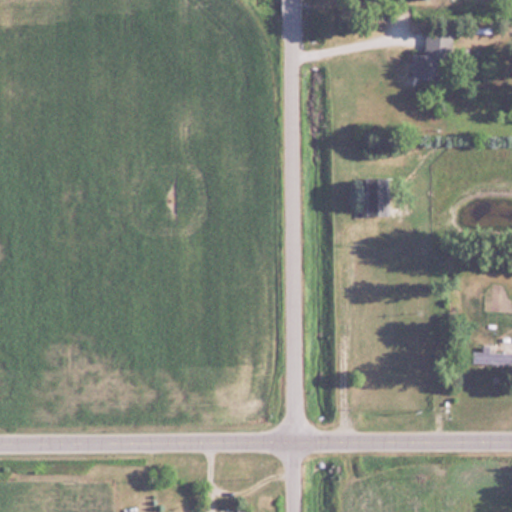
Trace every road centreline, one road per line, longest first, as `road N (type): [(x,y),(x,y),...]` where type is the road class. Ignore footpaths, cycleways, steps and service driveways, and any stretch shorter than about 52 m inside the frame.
road 1 (tertiary): [(0,446),(511,443)]
road 2 (residential): [(298,444),(292,0)]
